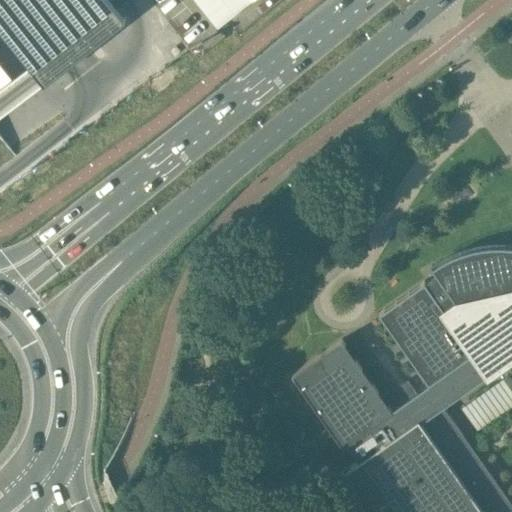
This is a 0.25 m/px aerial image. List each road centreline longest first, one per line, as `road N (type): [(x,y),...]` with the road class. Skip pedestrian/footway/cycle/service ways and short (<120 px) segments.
road 1 (primary): [(124,259),(436,0)]
road 2 (primary): [(367,0),(102,207)]
road 3 (primary): [(70,460),(84,408),(84,315),(124,259)]
road 4 (primary): [(24,488),(17,472),(40,416),(41,379),(20,328),(0,307)]
road 5 (primary): [(46,460),(61,405),(47,330)]
road 6 (primary): [(102,207),(1,282)]
road 7 (primary): [(102,207),(86,240),(17,294)]
